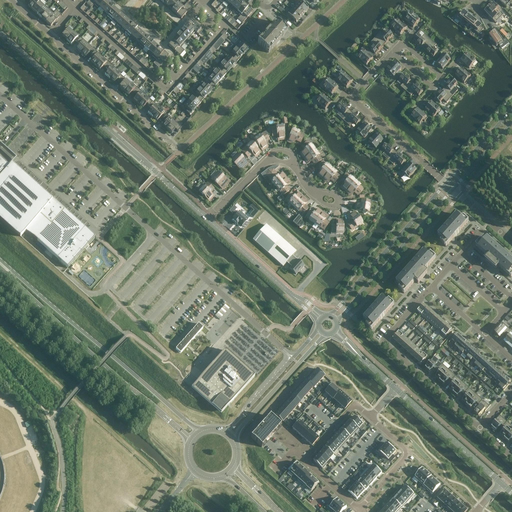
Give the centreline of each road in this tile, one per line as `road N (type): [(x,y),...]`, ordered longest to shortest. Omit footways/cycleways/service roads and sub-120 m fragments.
road 1 (unclassified): [(0,95),(292,357)]
road 2 (unclassified): [(206,218),(0,33)]
road 3 (secondary): [(201,430),(0,259)]
road 4 (secondary): [(0,266),(189,443)]
road 5 (residential): [(204,4),(225,25),(166,91),(73,8)]
road 6 (residential): [(479,427),(383,341),(431,287)]
road 7 (residential): [(393,53),(352,98),(446,183)]
road 8 (tertiary): [(335,321),(453,189)]
road 9 (tertiary): [(446,183),(330,316)]
road 10 (residential): [(368,416),(354,403),(304,461),(358,509)]
road 11 (residential): [(51,36),(170,143)]
road 12 (unclassified): [(321,317),(206,218)]
road 13 (tertiary): [(232,439),(325,333)]
road 14 (tertiary): [(500,482),(395,388)]
road 15 (residential): [(358,509),(409,452),(368,416)]
